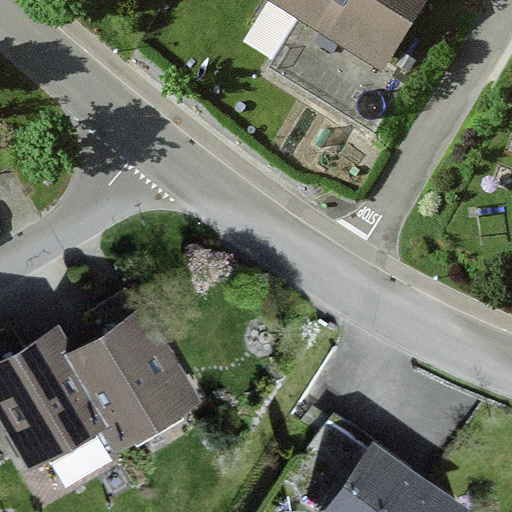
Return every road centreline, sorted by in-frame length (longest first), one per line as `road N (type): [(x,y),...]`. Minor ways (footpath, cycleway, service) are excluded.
road 1 (residential): [(505,0),(342,283)]
road 2 (residential): [(145,139),(342,283)]
road 3 (residential): [(0,8),(145,139)]
road 4 (residential): [(0,264),(90,204),(145,139)]
road 5 (residential): [(342,283),(511,365)]
